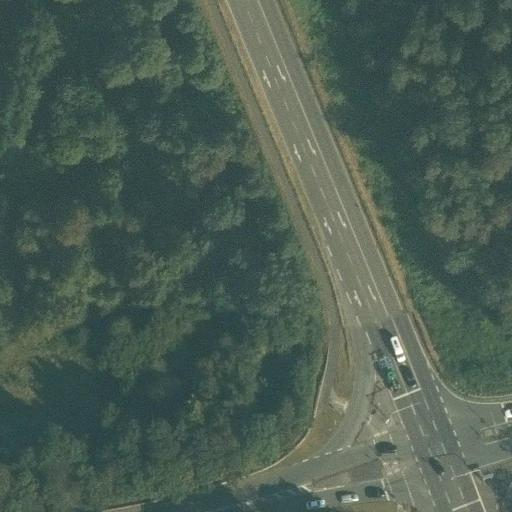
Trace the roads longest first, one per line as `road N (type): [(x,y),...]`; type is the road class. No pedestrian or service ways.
road 1 (secondary): [(345,220),(362,342),(360,410),(292,498)]
road 2 (secondary): [(443,458),(345,220)]
road 3 (secondary): [(345,220),(254,0)]
road 4 (unclassified): [(443,458),(292,498)]
